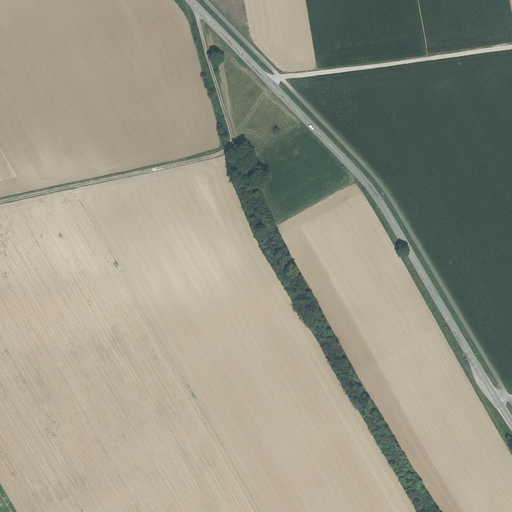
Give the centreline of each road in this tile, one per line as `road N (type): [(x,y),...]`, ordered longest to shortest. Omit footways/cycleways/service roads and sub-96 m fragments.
road 1 (secondary): [(511,421),(369,186),(188,0)]
road 2 (track): [(511,45),(269,81)]
road 3 (track): [(0,201),(216,154),(232,139)]
road 4 (track): [(232,139),(193,5)]
